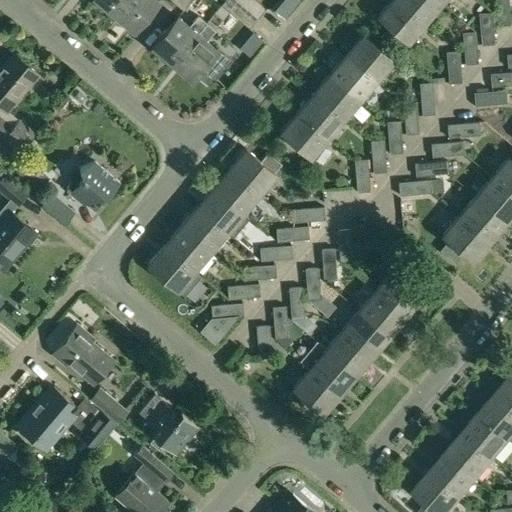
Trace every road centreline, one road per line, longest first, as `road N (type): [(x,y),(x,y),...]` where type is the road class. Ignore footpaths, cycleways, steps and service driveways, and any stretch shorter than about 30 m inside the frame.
road 1 (residential): [(344,488),(511,290)]
road 2 (residential): [(281,435),(90,274)]
road 3 (residential): [(193,152),(11,0)]
road 4 (residential): [(193,152),(323,0)]
road 5 (residential): [(90,274),(193,152)]
road 6 (residential): [(0,377),(90,274)]
